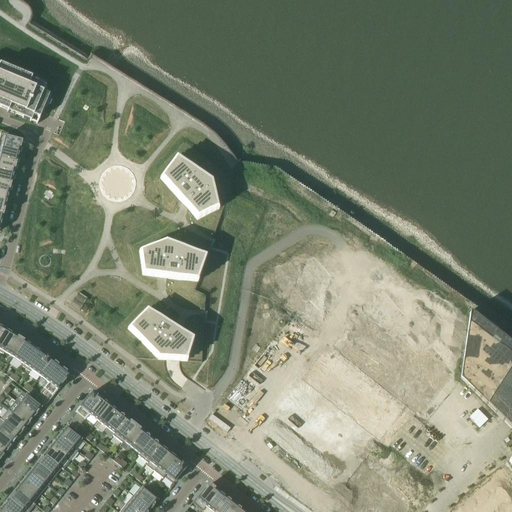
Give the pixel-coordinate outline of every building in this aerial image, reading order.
[(0,109),(7,112),(37,125),(49,95),(50,93),(44,91),(46,87),(31,81),(32,78),(0,65),(0,109)] [(13,136),(2,132),(0,138),(0,148),(19,153),(22,142),(12,140),(13,136)] [(19,153),(0,148),(0,159),(17,164),(19,153)] [(147,309),(127,329),(156,359),(157,359),(158,361),(163,361),(180,362),(187,362),(200,363),(203,323),(203,320),(204,317),(204,313),(205,295),(195,290),(197,282),(206,257),(209,249),(210,247),(211,244),(212,240),(227,197),(215,192),(213,181),(176,156),(160,179),(181,202),(187,209),(185,215),(182,227),(176,244),(166,241),(139,251),(142,276),(157,278),(166,279),(165,286),(165,287),(165,288),(166,289),(166,290),(166,291),(167,305),(167,321),(147,309)] [(0,159),(0,170),(14,174),(17,164),(0,159)] [(14,174),(0,170),(0,181),(11,185),(14,174)] [(9,195),(11,185),(0,181),(0,203),(6,205),(9,195)] [(79,293),(75,299),(84,304),(87,299),(79,293)] [(75,299),(71,304),(80,310),(84,304),(75,299)] [(460,378),(460,379),(467,385),(480,398),(486,405),(495,414),(504,422),(511,430),(511,428),(511,368),(511,367),(511,366),(511,343),(506,340),(492,329),(479,318),(472,313),(471,312),(471,311),(471,312),(470,312),(470,313),(468,325),(466,340),(462,367),(460,378)] [(5,330),(0,338),(0,352),(2,354),(4,353),(14,336),(5,330)] [(13,358),(24,342),(14,336),(4,353),(6,354),(13,358)] [(21,366),(32,348),(24,342),(13,358),(22,364),(20,366),(21,366)] [(31,370),(42,354),(32,348),(21,366),(27,370),(30,372),(31,370)] [(40,377),(51,361),(42,354),(31,370),(40,377)] [(40,377),(48,383),(60,368),(51,361),(40,377)] [(69,375),(60,368),(48,383),(36,399),(37,400),(44,405),(44,406),(45,406),(45,405),(48,401),(49,402),(49,401),(49,400),(52,396),(53,397),(53,396),(53,395),(56,392),(57,392),(57,391),(58,390),(59,390),(63,386),(62,385),(69,375)] [(11,379),(16,383),(20,379),(15,375),(14,375),(11,379)] [(28,393),(31,388),(27,385),(23,389),(28,393)] [(302,468),(306,465),(306,388),(303,385),(295,385),(294,388),(286,394),(289,398),(282,415),(278,418),(274,429),(277,433),(277,429),(278,429),(284,431),(290,440),(283,440),(293,444),(293,453),(291,451),(287,451),(287,445),(282,446),(279,452),(281,455),(289,455),(283,459),(287,461),(285,466),(287,469),(290,466),(295,468),(302,468)] [(36,392),(31,388),(28,393),(32,397),(36,392)] [(67,424),(76,431),(89,415),(101,400),(92,393),(85,401),(84,402),(85,402),(81,407),(80,408),(76,413),(76,412),(75,413),(76,414),(72,418),(71,419),(68,423),(67,424)] [(41,408),(26,396),(19,405),(34,417),(38,412),(39,413),(42,409),(41,408)] [(101,400),(89,415),(97,422),(110,406),(101,400)] [(8,411),(27,426),(34,417),(19,405),(12,413),(8,410),(8,411)] [(106,428),(118,413),(110,406),(97,422),(106,428)] [(8,411),(1,420),(20,435),(27,426),(8,411)] [(112,437),(113,437),(126,420),(118,413),(106,428),(114,435),(112,437)] [(0,433),(13,444),(20,435),(1,420),(0,420),(4,423),(0,428),(0,433)] [(121,444),(135,427),(126,420),(113,437),(121,444)] [(402,454),(429,474),(453,443),(423,422),(417,430),(419,431),(414,437),(416,438),(407,451),(406,450),(402,454)] [(143,433),(135,427),(121,444),(122,444),(123,442),(131,449),(143,433)] [(59,437),(78,452),(74,449),(82,440),(66,428),(59,437)] [(79,434),(84,438),(88,434),(83,430),(79,434)] [(13,444),(0,433),(0,448),(5,453),(9,448),(10,448),(13,445),(12,444),(13,444)] [(138,457),(152,440),(143,433),(131,449),(139,455),(138,457)] [(93,438),(88,434),(84,438),(89,442),(93,438)] [(78,452),(59,437),(58,436),(55,440),(56,441),(52,446),(71,461),(78,452)] [(152,440),(138,457),(146,463),(144,466),(145,466),(160,447),(152,440)] [(45,455),(63,470),(71,461),(52,446),(45,455)] [(104,448),(101,452),(106,456),(110,451),(105,447),(104,448)] [(160,447),(145,466),(153,472),(154,473),(169,453),(160,447)] [(89,461),(93,456),(89,453),(85,458),(89,461)] [(162,479),(177,460),(169,453),(154,473),(162,479)] [(37,464),(54,477),(61,469),(63,470),(45,455),(37,464)] [(186,467),(177,460),(162,479),(162,480),(164,478),(172,484),(175,482),(175,483),(180,478),(179,477),(186,467)] [(121,461),(118,465),(123,469),(127,465),(122,461),(121,461)] [(78,467),(82,470),(86,465),(82,462),(78,467)] [(37,464),(30,473),(47,486),(54,477),(37,464)] [(27,476),(23,481),(40,495),(47,486),(30,473),(29,472),(26,476),(27,476)] [(63,485),(68,488),(72,483),(67,479),(63,485)] [(33,504),(40,495),(23,481),(16,490),(35,506),(35,505),(33,504)] [(150,484),(147,488),(152,492),(155,488),(150,484)] [(203,511),(218,492),(209,485),(200,495),(199,494),(199,495),(196,499),(196,498),(196,499),(193,503),(192,503),(193,504),(203,511)] [(369,488),(351,511),(415,511),(416,511),(380,485),(375,492),(369,488)] [(133,497),(150,510),(157,501),(141,487),(133,497)] [(16,490),(9,499),(24,511),(29,511),(35,506),(16,490)] [(211,511),(215,511),(226,499),(218,492),(203,511),(206,508),(211,511)] [(126,506),(133,511),(148,511),(150,510),(133,497),(126,506)] [(114,502),(109,498),(105,503),(110,507),(114,502)] [(24,511),(9,499),(9,500),(8,499),(5,502),(6,503),(2,508),(6,511),(24,511)] [(229,511),(235,506),(226,499),(215,511),(229,511)]
